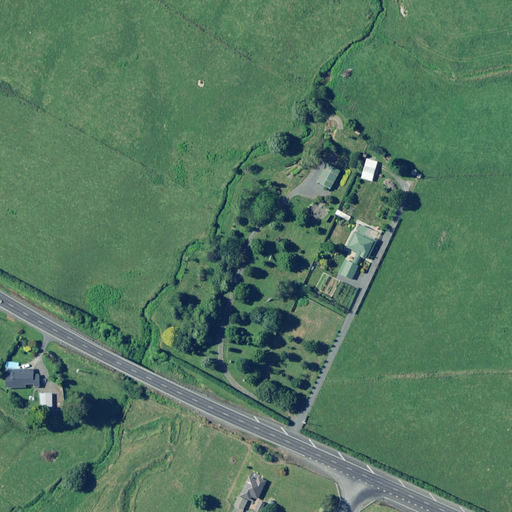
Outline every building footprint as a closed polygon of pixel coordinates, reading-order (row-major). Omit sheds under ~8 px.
[(356,143),(347,137),(344,141),(354,147),(356,143)] [(378,162),(366,159),(361,178),(373,181),(378,162)] [(341,171),(328,164),(318,182),(331,189),(341,171)] [(351,216),(338,210),(336,214),(349,221),(351,216)] [(362,225),(358,234),(354,232),(347,246),(358,252),(352,263),(347,260),(340,274),(352,280),(359,266),(358,266),(362,257),(367,260),(376,243),(380,234),(362,225)] [(34,375),(34,370),(11,370),(12,375),(6,375),(6,389),(27,388),(27,385),(34,385),(34,387),(40,387),(39,374),(34,375)] [(258,500),(265,485),(248,477),(239,496),(235,506),(244,510),(250,496),(258,500)] [(261,511),(266,504),(259,500),(253,510),(257,511),(261,511)]
